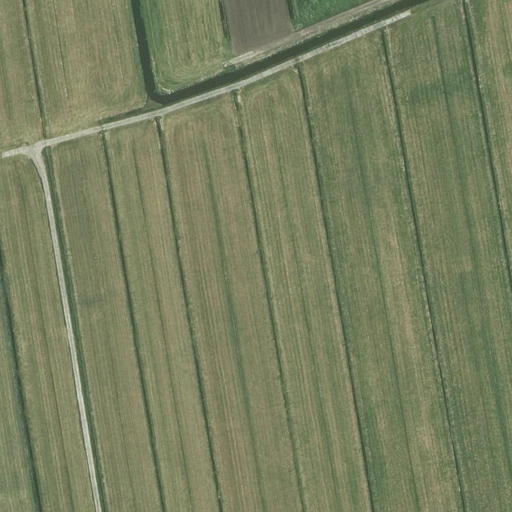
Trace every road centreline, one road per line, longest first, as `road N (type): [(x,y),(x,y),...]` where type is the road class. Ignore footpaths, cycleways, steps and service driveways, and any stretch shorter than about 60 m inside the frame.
road 1 (track): [(100,511),(48,182),(34,149),(150,115),(407,12)]
road 2 (track): [(226,66),(386,0)]
